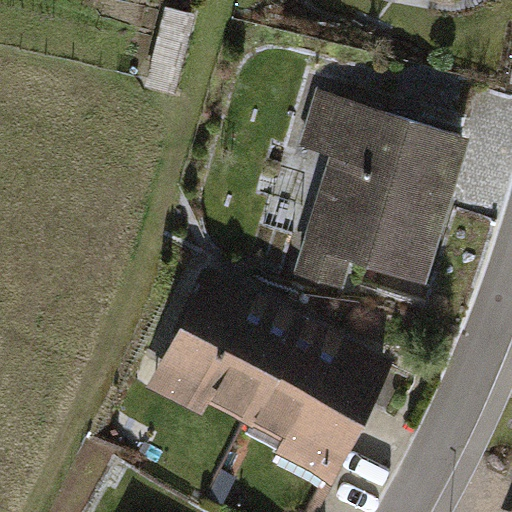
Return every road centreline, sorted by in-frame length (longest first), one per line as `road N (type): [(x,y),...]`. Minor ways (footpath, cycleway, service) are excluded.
road 1 (track): [(220,0),(155,225),(34,511)]
road 2 (residential): [(415,511),(475,394),(511,287)]
